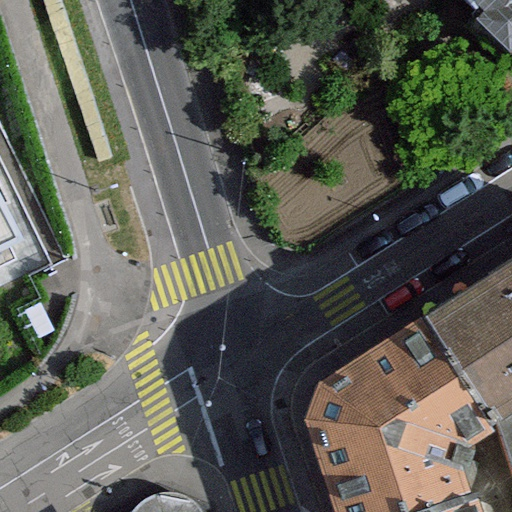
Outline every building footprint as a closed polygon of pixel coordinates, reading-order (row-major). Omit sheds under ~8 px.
[(511,0),(473,0),(511,39),(511,0)] [(0,237),(20,229),(0,183),(0,237)] [(488,348),(511,382),(511,290),(468,319),(488,348)] [(492,456),(511,441),(511,382),(488,348),(453,369),(433,337),(353,389),(340,428),(366,511),(468,511),(508,499),(492,456)] [(207,511),(208,511),(197,499),(183,492),(168,492),(154,494),(140,503),(135,511),(207,511)] [(511,511),(511,510),(508,499),(468,511),(511,511)]
